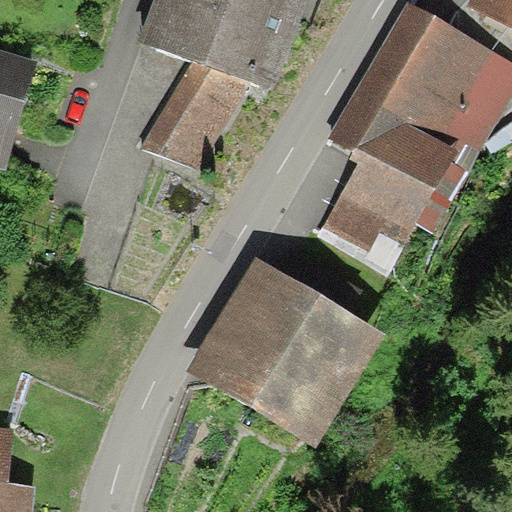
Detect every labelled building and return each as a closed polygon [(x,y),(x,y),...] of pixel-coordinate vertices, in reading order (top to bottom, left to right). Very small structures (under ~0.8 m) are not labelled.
[(158,0),(141,44),(194,64),(139,151),(198,173),(251,85),(275,95),(311,0),(158,0)] [(511,0),(473,0),(468,9),(511,33),(511,0)] [(511,105),(511,64),(409,6),(331,141),(356,155),(351,164),(359,169),(339,205),(324,196),(303,233),(388,281),(421,224),(439,234),(511,105)] [(36,68),(0,57),(0,168),(5,170),(36,68)] [(383,343),(252,264),(188,369),(320,448),(383,343)] [(7,436),(0,435),(0,511),(28,511),(30,494),(4,493),(7,436)]
